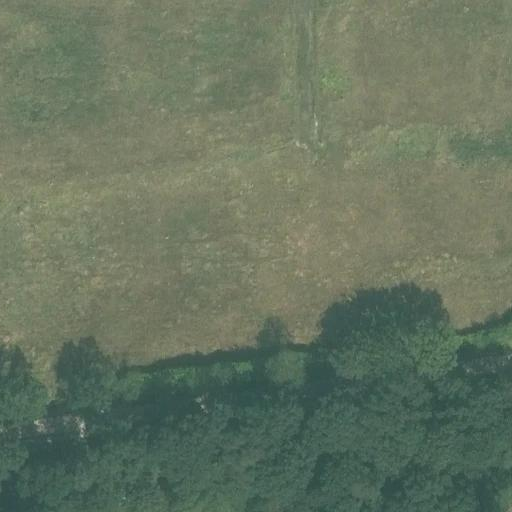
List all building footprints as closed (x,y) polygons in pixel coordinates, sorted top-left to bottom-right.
[(109,0),(109,14),(122,14),(122,0),(109,0)] [(300,53),(301,27),(260,26),(259,52),(300,53)] [(98,62),(122,62),(122,31),(98,31),(98,62)] [(373,81),(373,40),(360,40),(360,48),(347,48),(347,81),(373,81)] [(488,67),(488,54),(466,54),(465,80),(496,80),(496,67),(488,67)] [(392,55),(392,66),(385,66),(384,79),(414,80),(415,56),(392,55)] [(261,57),(260,80),(295,80),(296,58),(261,57)] [(98,67),(98,98),(120,98),(121,67),(98,67)] [(140,71),(140,87),(172,88),(173,72),(140,71)] [(505,101),(504,88),(488,90),(490,102),(505,101)] [(340,92),(339,126),(352,126),(352,92),(340,92)] [(385,94),(384,128),(398,128),(398,94),(385,94)] [(487,95),(462,96),(464,124),(488,123),(487,95)] [(204,133),(183,135),(185,158),(221,155),(218,117),(203,118),(204,133)] [(97,149),(100,149),(100,161),(122,160),(120,123),(96,124),(97,149)] [(14,125),(0,125),(0,139),(15,139),(14,125)] [(141,159),(170,158),(169,133),(140,134),(141,159)] [(54,138),(53,148),(78,150),(79,140),(54,138)] [(37,143),(25,144),(27,167),(39,166),(37,143)] [(14,145),(16,168),(26,167),(23,144),(14,145)] [(468,188),(469,208),(494,208),(493,169),(482,169),(482,188),(468,188)] [(450,204),(451,173),(437,172),(436,204),(450,204)] [(409,177),(389,177),(389,208),(409,208),(409,177)] [(371,211),(370,187),(347,188),(348,203),(344,203),(344,212),(371,211)] [(297,188),(268,190),(268,210),(298,209),(297,188)] [(192,194),(193,210),(238,208),(238,193),(192,194)] [(382,235),(409,236),(409,219),(395,218),(395,212),(383,211),(382,235)] [(474,262),(472,214),(457,215),(459,263),(474,262)] [(293,253),(292,237),(272,239),(272,254),(293,253)] [(383,241),(385,259),(396,259),(394,240),(383,241)] [(177,276),(175,248),(150,250),(151,278),(177,276)] [(94,251),(94,277),(133,277),(133,251),(94,251)] [(323,314),(311,314),(310,336),(322,337),(323,314)]
